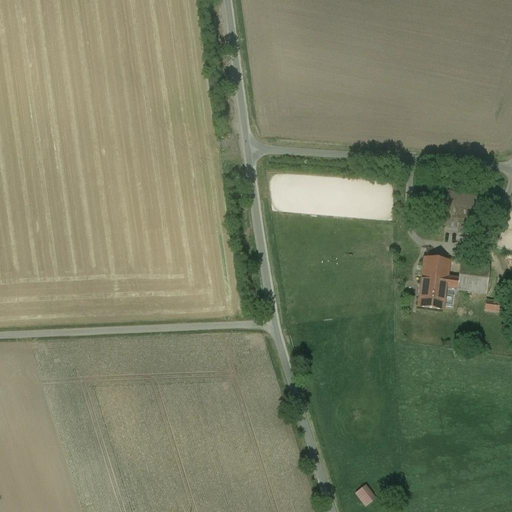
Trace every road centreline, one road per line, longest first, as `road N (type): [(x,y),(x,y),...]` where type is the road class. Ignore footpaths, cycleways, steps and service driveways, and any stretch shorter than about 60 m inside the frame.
road 1 (unclassified): [(274,323),(0,335)]
road 2 (unclassified): [(250,150),(511,172)]
road 3 (unclassified): [(331,511),(274,323)]
road 4 (unclassified): [(250,150),(274,323)]
road 5 (unclassified): [(228,0),(250,150)]
